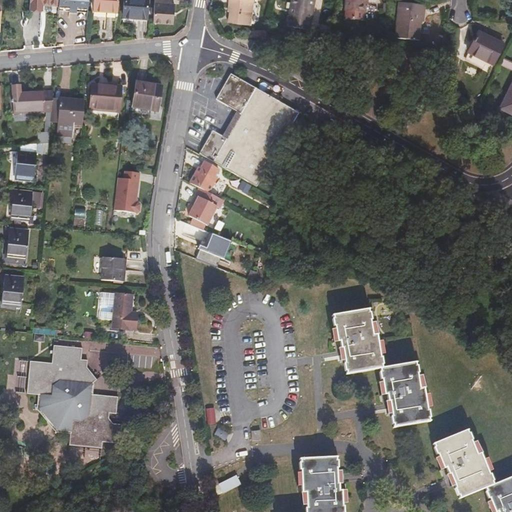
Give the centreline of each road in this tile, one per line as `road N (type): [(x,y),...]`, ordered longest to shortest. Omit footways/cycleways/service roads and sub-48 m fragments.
road 1 (unclassified): [(193,44),(159,239),(206,511)]
road 2 (residential): [(511,176),(495,183),(458,179),(309,92),(193,44)]
road 3 (residential): [(193,44),(0,60)]
